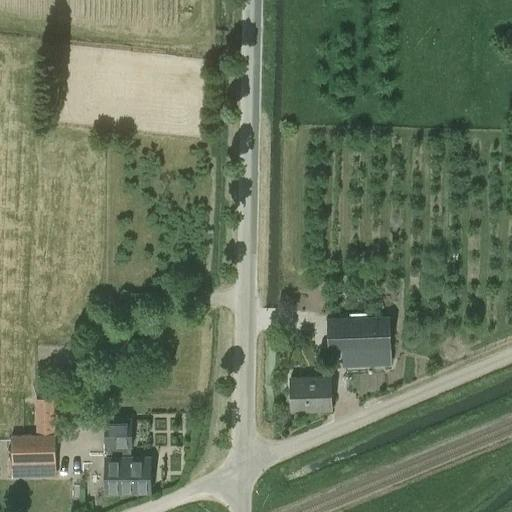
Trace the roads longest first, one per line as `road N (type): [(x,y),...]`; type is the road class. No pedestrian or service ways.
road 1 (unclassified): [(243,469),(245,0)]
road 2 (unclassified): [(243,469),(511,356)]
